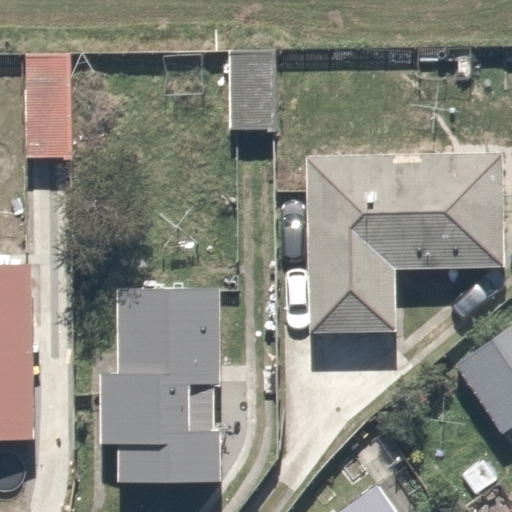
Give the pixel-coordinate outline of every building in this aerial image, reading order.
[(274,134),(277,55),(226,54),(224,132),(274,134)] [(73,163),(73,65),(30,65),(31,163),(73,163)] [(316,160),(314,334),(392,335),(393,276),(507,277),(508,162),(316,160)] [(43,266),(0,264),(0,446),(38,447),(43,266)] [(110,449),(109,487),(227,490),(232,286),(114,283),(112,380),(97,379),(95,449),(110,449)] [(388,511),(372,488),(339,511),(388,511)]
